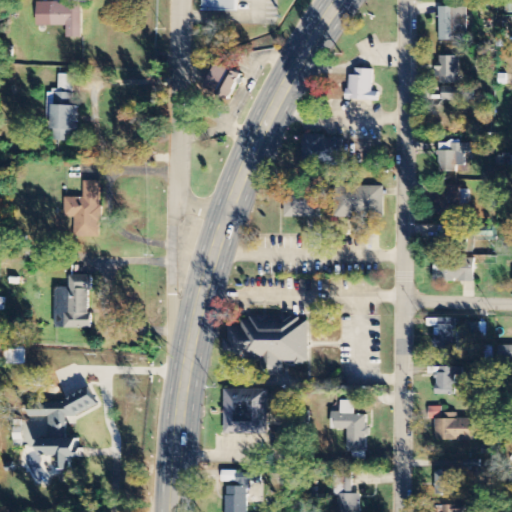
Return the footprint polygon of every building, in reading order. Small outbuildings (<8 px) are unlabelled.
[(38,4),(38,27),(67,27),(67,39),(83,39),(82,0),(67,0),(68,4),(38,4)] [(204,0),(204,11),(238,12),(238,0),(204,0)] [(467,8),(440,8),(440,42),(468,41),(467,8)] [(460,57),(441,58),(441,68),(440,68),(440,85),(460,84),(460,57)] [(208,91),(232,101),(243,74),(219,64),(208,91)] [(373,93),(374,71),(351,70),(350,101),(379,103),(379,93),(373,93)] [(442,102),(474,103),(475,89),(442,89),(442,102)] [(72,142),(73,131),(77,131),(78,106),(53,105),(52,141),(72,142)] [(344,137),(304,136),(303,164),(344,164),(344,137)] [(465,167),(466,156),(474,156),(474,145),(440,144),(439,172),(457,172),(457,166),(465,167)] [(102,182),(84,181),(84,200),(79,200),(78,237),(101,238),(102,182)] [(385,187),(334,187),(334,218),(384,219),(385,187)] [(460,187),(439,187),(440,216),(461,216),(460,187)] [(285,217),(321,218),(322,190),(286,189),(285,217)] [(434,281),(475,282),(476,259),(435,258),(434,281)] [(92,276),(70,276),(70,288),(56,288),(56,329),(91,329),(92,276)] [(310,320),(243,317),(242,327),(227,327),(226,359),(262,361),(261,377),(283,378),(284,362),(308,363),(310,320)] [(457,319),(440,319),(441,337),(434,337),(434,348),(440,348),(441,357),(455,357),(454,349),(466,349),(466,341),(468,341),(467,333),(457,333),(457,319)] [(487,340),(487,323),(468,324),(468,340),(487,340)] [(511,346),(499,347),(500,363),(511,362),(511,346)] [(437,395),(456,395),(456,376),(463,376),(463,368),(438,368),(437,395)] [(98,407),(90,389),(57,403),(46,403),(46,410),(30,410),(30,418),(41,418),(45,427),(45,438),(67,438),(67,418),(72,418),(98,407)] [(268,435),(268,391),(226,390),(225,435),(268,435)] [(356,402),(341,401),(341,413),(331,413),(331,430),(349,430),(348,453),(353,453),(353,461),(367,461),(368,416),(356,416),(356,402)] [(473,419),(437,420),(437,441),(473,441),(473,419)] [(16,448),(24,448),(24,429),(15,429),(16,448)] [(58,457),(58,471),(64,471),(64,483),(72,483),(72,459),(81,459),(81,439),(40,439),(39,457),(58,457)] [(455,497),(455,472),(436,472),(435,497),(455,497)] [(360,511),(361,495),(353,495),(354,473),(336,473),(335,497),(340,497),(339,511),(360,511)]
